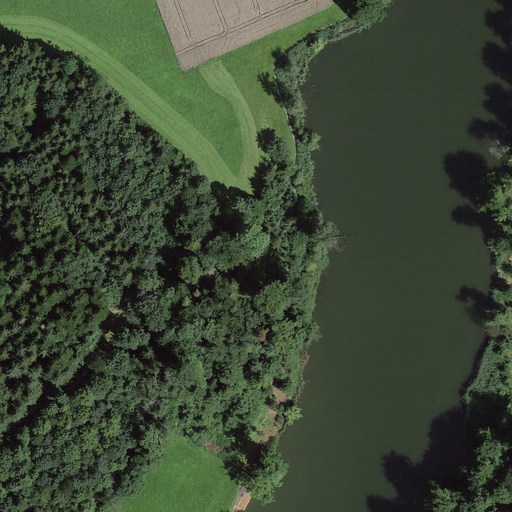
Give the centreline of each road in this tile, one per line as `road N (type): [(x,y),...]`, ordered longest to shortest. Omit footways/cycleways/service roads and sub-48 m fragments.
road 1 (track): [(111,278),(115,314),(97,348),(0,438)]
road 2 (track): [(0,152),(43,188),(111,278)]
